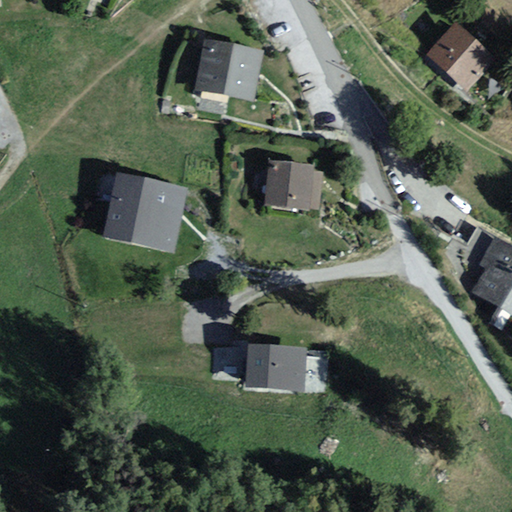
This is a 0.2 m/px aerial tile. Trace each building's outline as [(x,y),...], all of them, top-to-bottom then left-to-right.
[(458,23),(425,57),(463,94),(496,60),(458,23)] [(263,53),(203,43),(193,101),(254,112),(263,53)] [(320,167),(269,164),(266,211),(317,214),(320,167)] [(182,190),(118,176),(106,232),(170,246),(182,190)] [(511,248),(491,237),(474,266),(483,271),(467,294),(511,319),(511,248)] [(307,352),(245,349),(243,396),(305,398),(307,352)]
